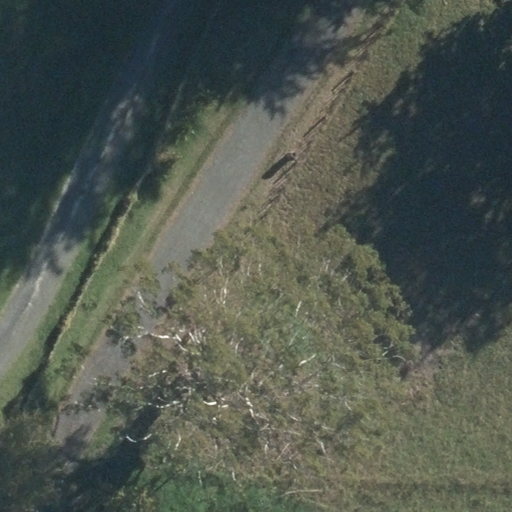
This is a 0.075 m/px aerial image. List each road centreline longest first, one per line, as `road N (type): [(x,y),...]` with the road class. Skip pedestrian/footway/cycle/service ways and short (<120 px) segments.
road 1 (track): [(75,511),(76,450),(233,181),(327,0)]
road 2 (track): [(153,0),(0,286)]
